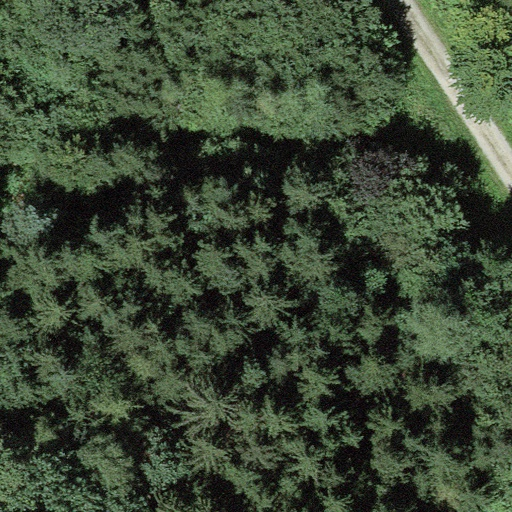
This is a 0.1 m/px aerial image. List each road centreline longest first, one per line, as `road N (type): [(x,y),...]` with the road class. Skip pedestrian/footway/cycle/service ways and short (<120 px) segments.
road 1 (track): [(493,161),(217,125),(69,134),(0,150)]
road 2 (track): [(511,180),(388,0)]
